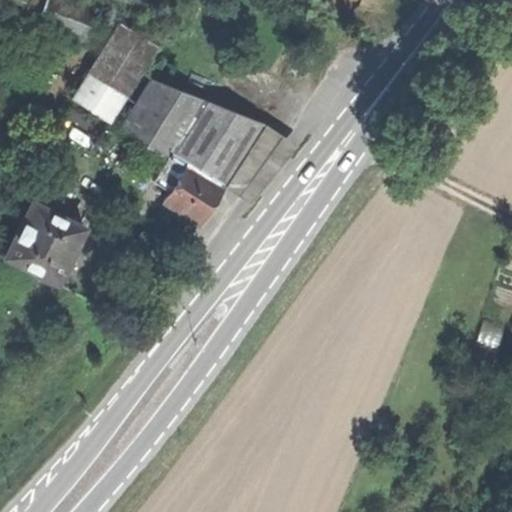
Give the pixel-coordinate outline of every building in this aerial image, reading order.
[(55,0),(48,0),(39,25),(85,42),(95,15),(55,0)] [(73,100),(110,124),(157,52),(120,28),(73,100)] [(125,134),(166,163),(176,169),(180,162),(222,188),(261,125),(156,82),(125,134)] [(171,192),(164,203),(200,225),(213,204),(222,188),(180,162),(176,169),(183,173),(171,192)] [(154,182),(171,192),(183,173),(176,169),(166,163),(154,182)] [(4,262),(56,287),(70,258),(83,231),(30,206),(4,262)]
